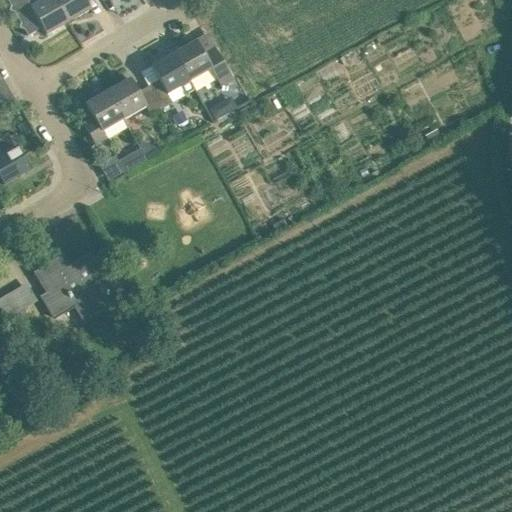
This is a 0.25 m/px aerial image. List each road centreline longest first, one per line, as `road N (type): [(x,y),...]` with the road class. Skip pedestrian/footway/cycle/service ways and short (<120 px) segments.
road 1 (residential): [(0,241),(71,196),(73,170),(33,97)]
road 2 (residential): [(33,97),(175,9)]
